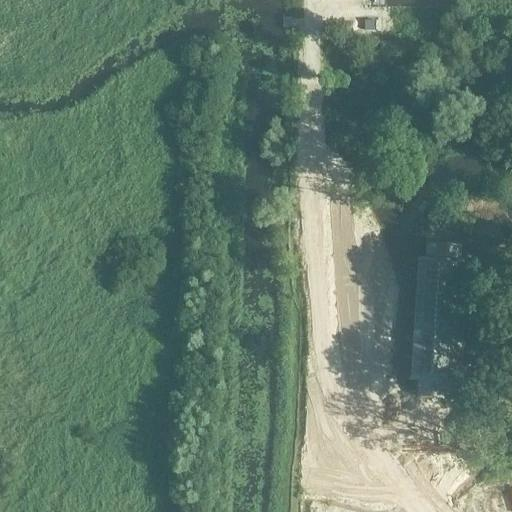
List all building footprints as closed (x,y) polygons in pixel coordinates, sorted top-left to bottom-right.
[(425,259),(418,259),(410,383),(417,383),(417,396),(453,400),(454,385),(461,385),(469,263),(461,262),(462,248),(426,245),(425,259)] [(301,248),(297,293),(298,293),(330,295),(333,250),(301,248)] [(298,293),(296,337),(328,339),(330,295),(298,293)] [(296,337),(295,381),(327,382),(328,339),(296,337)] [(295,381),(293,425),(323,427),(326,383),(295,381)] [(295,500),(294,511),(333,511),(334,511),(306,509),(306,501),(295,500)]
